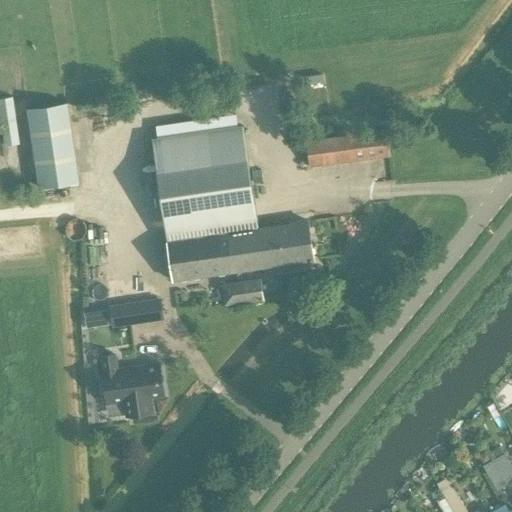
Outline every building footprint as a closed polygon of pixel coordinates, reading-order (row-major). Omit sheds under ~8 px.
[(17,125),(15,110),(12,96),(0,98),(0,130),(2,130),(4,146),(20,143),(17,125)] [(79,182),(68,103),(26,109),(38,188),(79,182)] [(313,260),(307,221),(307,220),(258,227),(243,125),(152,139),(167,240),(168,240),(174,281),(277,266),(278,269),(280,272),(292,270),(294,267),(293,263),(313,260)] [(309,167),(390,156),(386,130),(305,141),(309,167)] [(225,305),(263,299),(260,279),(222,285),(225,305)] [(112,326),(162,318),(159,298),(89,309),(91,326),(112,323),(112,326)] [(112,355),(101,357),(103,367),(108,402),(125,400),(128,416),(151,412),(149,396),(163,394),(159,365),(117,371),(115,355),(112,355)] [(493,460),(507,484),(511,481),(511,466),(504,453),(493,460)] [(482,466),(497,490),(507,484),(493,460),(482,466)] [(478,511),(477,510),(474,511),(467,511),(455,491),(444,497),(453,511),(478,511)] [(444,511),(453,511),(444,497),(438,501),(444,511)]
